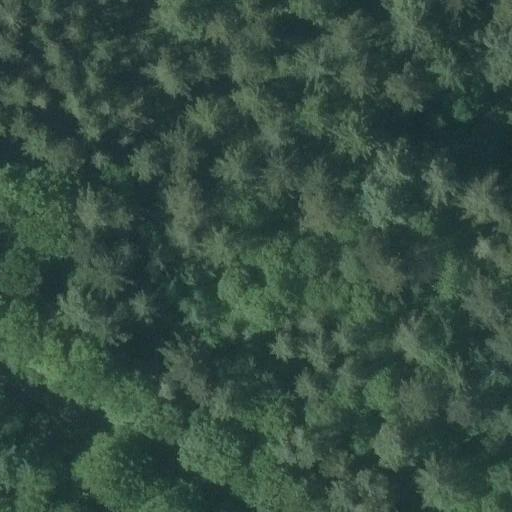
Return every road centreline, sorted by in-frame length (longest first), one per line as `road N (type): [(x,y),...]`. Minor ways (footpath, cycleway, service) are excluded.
road 1 (track): [(511,345),(472,269),(384,229),(284,202),(176,190),(102,0)]
road 2 (secondary): [(233,511),(0,360)]
road 3 (track): [(0,492),(116,511)]
